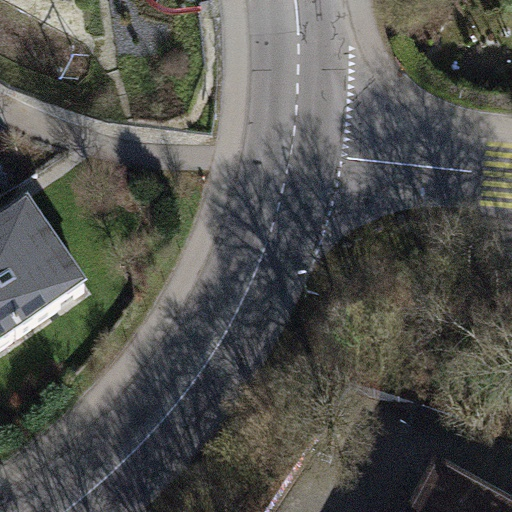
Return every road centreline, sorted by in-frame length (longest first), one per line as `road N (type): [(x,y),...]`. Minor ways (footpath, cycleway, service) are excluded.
road 1 (secondary): [(68,511),(163,425),(230,326),(273,231),(292,153)]
road 2 (tertiary): [(292,153),(511,175)]
road 3 (secondary): [(292,153),(296,0)]
